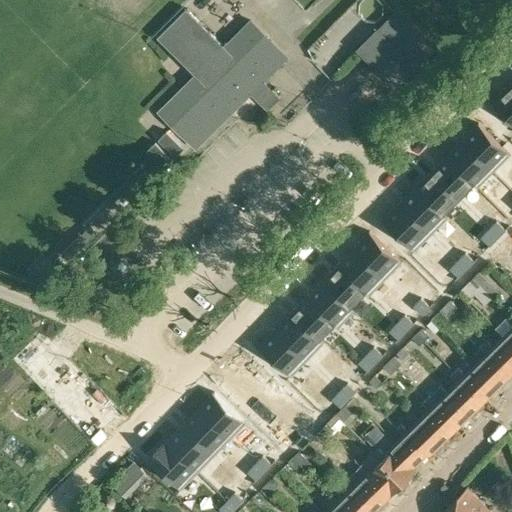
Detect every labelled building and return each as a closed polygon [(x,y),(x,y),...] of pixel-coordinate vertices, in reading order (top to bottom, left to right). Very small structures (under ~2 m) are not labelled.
[(161,110),(195,145),(197,147),(250,93),(268,110),(281,97),(264,80),(287,56),(251,20),(225,46),(187,7),(158,36),(197,74),(161,110)] [(396,12),(360,47),(358,49),(370,61),(366,65),(373,72),(377,68),(384,75),(385,74),(397,86),(433,49),(396,12)] [(511,91),(507,86),(491,101),(511,122),(511,91)] [(478,123),(462,140),(493,171),(510,154),(478,123)] [(462,140),(446,156),(474,184),(477,187),(493,171),(462,140)] [(446,156),(430,171),(459,199),(474,184),(446,156)] [(118,210),(153,177),(146,169),(111,203),(118,210)] [(430,171),(415,186),(443,214),(459,199),(430,171)] [(415,186),(399,203),(431,234),(447,218),(443,214),(415,186)] [(399,203),(382,220),(414,251),(431,234),(399,203)] [(497,221),(489,229),(497,237),(505,229),(497,221)] [(95,233),(89,226),(53,259),(60,267),(95,233)] [(489,229),(481,237),(490,245),(497,237),(489,229)] [(369,231),(353,248),(385,279),(401,262),(369,231)] [(353,248),(337,264),(365,292),(369,295),(385,279),(353,248)] [(465,252),(458,260),(466,269),(474,261),(465,252)] [(458,260),(450,268),(458,277),(466,269),(458,260)] [(337,264),(322,280),(350,307),(365,292),(337,264)] [(322,280),(306,296),(338,327),(354,311),(350,307),(322,280)] [(334,324),(306,296),(291,312),(319,339),(334,324)] [(421,298),(413,306),(422,314),(430,306),(421,298)] [(291,312),(275,328),(307,359),(323,343),(319,339),(291,312)] [(405,315),(397,323),(406,331),(414,323),(405,315)] [(397,323),(389,331),(398,339),(406,331),(397,323)] [(275,328),(258,345),(290,376),(307,359),(275,328)] [(374,346),(366,354),(375,363),(383,355),(374,346)] [(366,354),(359,362),(367,371),(375,363),(366,354)] [(247,357),(230,374),(262,405),(279,388),(247,357)] [(230,374),(213,392),(245,423),(262,405),(230,374)] [(348,383),(340,391),(348,399),(356,391),(355,390),(348,383)] [(340,391),(332,399),(341,407),(348,399),(340,391)] [(213,392),(198,408),(230,439),(245,423),(213,392)] [(230,439),(198,408),(182,424),(214,455),(230,439)] [(182,424),(166,441),(198,472),(214,455),(182,424)] [(293,426),(288,432),(296,440),(302,434),(293,426)] [(288,432),(282,437),(291,446),(296,440),(288,432)] [(166,441),(148,458),(180,490),(198,472),(166,441)] [(263,455),(255,463),(264,472),(272,464),(263,455)] [(255,463),(247,471),(256,480),(264,472),(255,463)] [(493,511),(467,487),(443,511),(493,511)] [(235,492),(227,500),(236,508),(244,500),(235,492)] [(110,508),(114,505),(116,500),(113,495),(107,493),(103,496),(101,502),(104,507),(110,508)] [(227,500),(219,508),(223,511),(232,511),(236,508),(227,500)]
